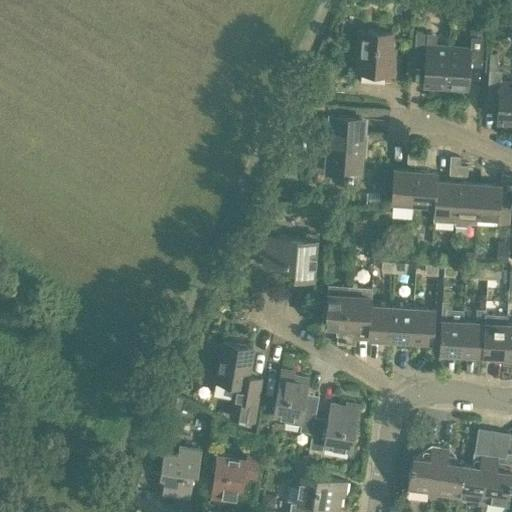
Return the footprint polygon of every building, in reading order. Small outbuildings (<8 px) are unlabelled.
[(394,30),(360,28),(359,48),(363,52),(361,67),(394,70),(396,56),(392,52),(394,30)] [(472,45),(450,43),(447,85),(469,87),(471,59),(483,60),(486,29),(473,28),(472,45)] [(425,84),(447,85),(450,43),(428,41),(429,31),(417,30),(415,55),(427,56),(425,84)] [(484,71),(491,71),(489,91),(501,92),(499,120),(511,120),(511,78),(503,78),(503,67),(498,67),(496,52),(486,51),(484,71)] [(364,116),(332,113),(328,159),(339,160),(338,170),(349,170),(349,173),(354,173),(354,171),(363,172),(365,152),(361,151),(364,116)] [(417,163),(418,150),(409,150),(409,160),(412,163),(417,163)] [(427,151),(418,150),(417,163),(423,164),(427,160),(427,151)] [(454,175),(459,175),(460,162),(459,162),(460,155),(450,154),(449,161),(452,161),(451,171),(454,175)] [(469,162),(460,162),(459,175),(464,176),(469,171),(469,162)] [(414,200),(417,168),(395,167),(393,198),(414,200)] [(436,201),(438,178),(438,170),(417,168),(414,200),(436,201)] [(480,180),(478,212),(498,213),(497,222),(509,223),(510,203),(511,203),(511,174),(501,172),(500,182),(480,180)] [(456,221),(459,179),(438,178),(436,201),(435,220),(456,221)] [(478,212),(480,180),(459,179),(456,221),(455,224),(465,225),(468,225),(468,223),(475,223),(475,212),(478,212)] [(320,236),(267,231),(264,262),(296,265),(295,273),(316,275),(316,274),(315,274),(319,237),(320,237),(320,236)] [(387,269),(394,269),(395,260),(384,259),(384,266),(387,269)] [(395,260),(394,269),(405,270),(408,267),(408,261),(395,260)] [(439,263),(427,262),(426,269),(430,271),(438,272),(439,263)] [(458,264),(445,263),(445,272),(454,273),(458,271),(458,264)] [(479,275),(488,275),(489,266),(476,265),(476,272),(479,275)] [(501,266),(489,266),(488,275),(498,276),(501,273),(501,266)] [(347,341),(348,324),(351,284),(329,283),(326,323),(338,324),(338,333),(339,333),(339,341),(347,341)] [(372,293),(371,293),(371,285),(351,284),(348,324),(347,341),(357,342),(358,325),(370,325),(372,302),(372,293)] [(443,299),(440,347),(462,349),(464,318),(463,318),(464,308),(452,307),(452,300),(443,299)] [(369,333),(391,335),(393,303),(372,302),(370,325),(369,333)] [(393,303),(391,335),(412,336),(414,305),(393,303)] [(436,306),(414,305),(412,336),(435,337),(436,306)] [(475,318),(464,318),(462,349),(483,350),(486,312),(485,312),(485,308),(476,307),(475,318)] [(506,313),(486,312),(483,350),(505,352),(507,320),(506,320),(506,313)] [(217,379),(234,382),(229,415),(255,420),(263,376),(249,373),(250,363),(252,363),(255,345),(224,339),(224,341),(225,341),(223,356),(221,355),(217,379)] [(312,434),(313,430),(315,419),(316,419),(319,399),(307,397),(311,375),(296,373),(297,369),(282,366),(275,411),(287,413),(286,420),(302,423),(301,432),(312,434)] [(327,421),(316,419),(315,419),(313,430),(312,434),(309,450),(323,452),(324,441),(353,446),(360,402),(346,400),(346,403),(331,400),(327,421)] [(472,462),(462,460),(456,494),(478,497),(477,503),(480,504),(493,428),(478,426),(472,462)] [(509,431),(493,428),(480,504),(485,505),(486,499),(507,502),(511,479),(511,451),(506,451),(509,431)] [(263,442),(251,440),(248,456),(219,452),(215,479),(220,480),(218,496),(242,500),(246,477),(257,479),(263,442)] [(203,447),(181,443),(180,450),(165,448),(162,469),(167,470),(164,488),(191,492),(195,467),(200,468),(203,447)] [(431,496),(440,444),(431,443),(429,455),(412,452),(407,486),(427,489),(426,496),(431,496)] [(456,494),(462,460),(446,458),(448,446),(440,444),(431,496),(435,497),(436,490),(456,494)] [(291,499),(289,511),(290,511),(317,511),(318,503),(339,507),(341,492),(344,493),(346,479),(302,472),(298,500),(291,499)] [(273,506),(275,493),(263,491),(261,504),(273,506)]
